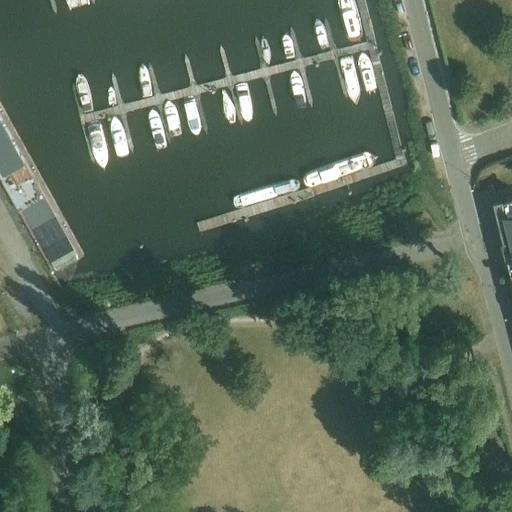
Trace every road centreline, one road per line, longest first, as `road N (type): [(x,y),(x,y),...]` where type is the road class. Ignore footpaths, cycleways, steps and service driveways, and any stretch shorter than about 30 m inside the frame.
road 1 (unclassified): [(54,340),(473,238)]
road 2 (unclassified): [(54,340),(81,511)]
road 3 (residential): [(450,154),(412,0)]
road 4 (track): [(54,340),(47,305),(0,218)]
